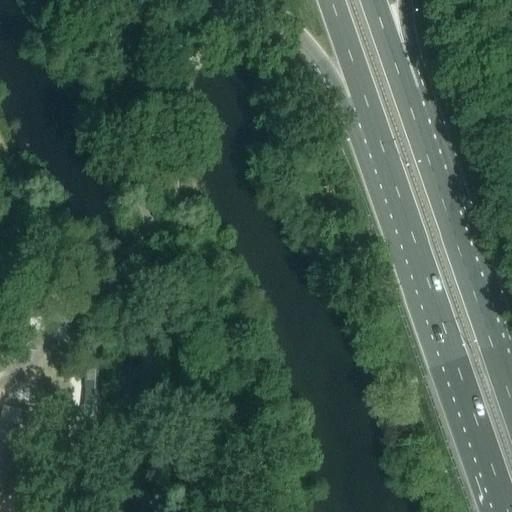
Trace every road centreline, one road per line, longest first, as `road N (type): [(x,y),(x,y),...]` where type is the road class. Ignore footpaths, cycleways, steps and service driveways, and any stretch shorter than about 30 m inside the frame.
road 1 (trunk): [(364,96),(509,511)]
road 2 (trunk): [(511,401),(405,92)]
road 3 (trunk): [(251,0),(364,96)]
